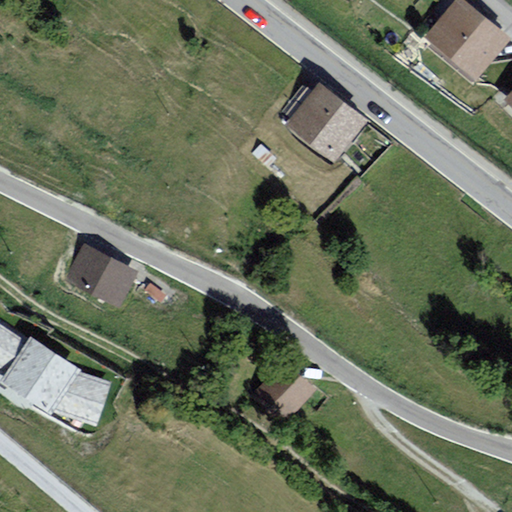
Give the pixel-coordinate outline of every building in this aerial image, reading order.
[(459,0),(454,0),(423,38),(477,83),(506,39),(459,0)] [(363,122),(315,84),(283,125),(330,162),(363,122)] [(511,85),(500,97),(511,109),(511,85)] [(136,272),(80,247),(63,284),(119,310),(136,272)] [(27,342),(0,324),(0,363),(9,369),(0,383),(50,417),(53,410),(93,422),(107,383),(82,372),(30,337),(27,342)] [(311,393),(279,365),(248,401),(280,428),(311,393)]
